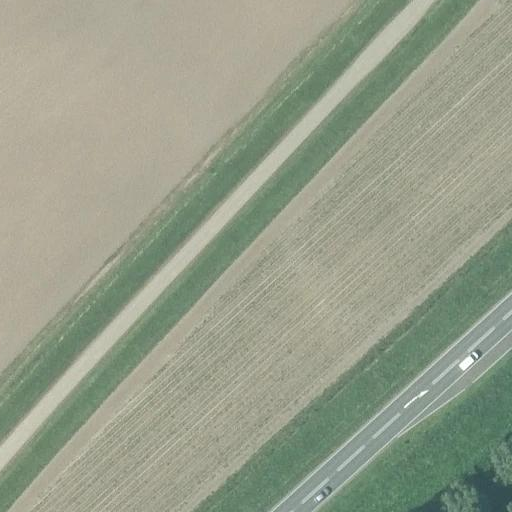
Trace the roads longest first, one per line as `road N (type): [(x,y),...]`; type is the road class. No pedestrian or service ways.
road 1 (unclassified): [(0,462),(425,0)]
road 2 (trunk): [(294,511),(511,315)]
